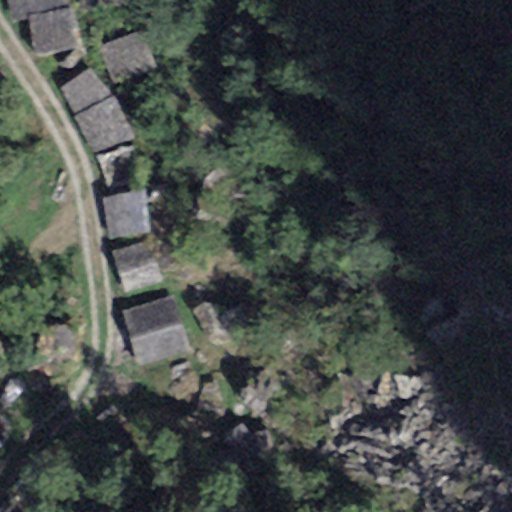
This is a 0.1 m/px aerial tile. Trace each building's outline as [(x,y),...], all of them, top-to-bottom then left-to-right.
[(20,0),(24,15),(69,5),(67,0),(20,0)] [(117,74),(158,60),(144,22),(103,36),(117,74)] [(97,143),(133,125),(97,54),(61,72),(97,143)] [(163,283),(160,243),(120,246),(123,286),(163,283)] [(193,346),(179,291),(132,303),(146,358),(193,346)]
